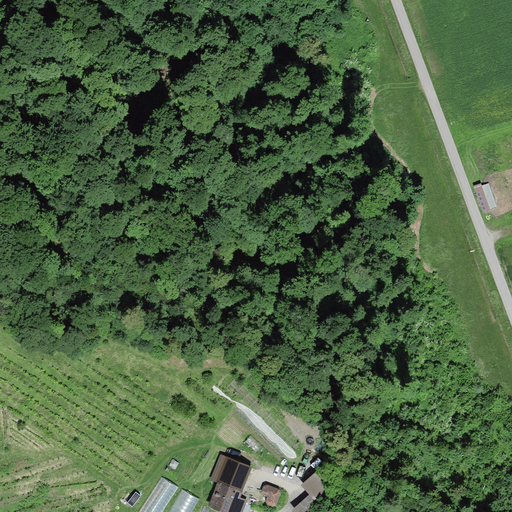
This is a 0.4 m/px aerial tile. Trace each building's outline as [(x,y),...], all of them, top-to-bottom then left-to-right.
[(247,456),(235,451),(232,460),(244,465),(247,456)] [(241,500),(254,469),(244,465),(232,460),(221,456),(211,480),(219,483),(208,509),(215,511),(243,511),(248,502),(241,500)] [(318,511),(343,490),(323,468),(301,487),(310,498),(292,511),(318,511)] [(162,511),(177,488),(161,478),(140,511),(162,511)] [(267,486),(263,488),(262,493),(263,497),(267,498),(266,503),(268,506),(273,508),(277,507),(281,494),(280,490),(267,486)] [(192,511),(199,501),(182,491),(169,511),(192,511)]
